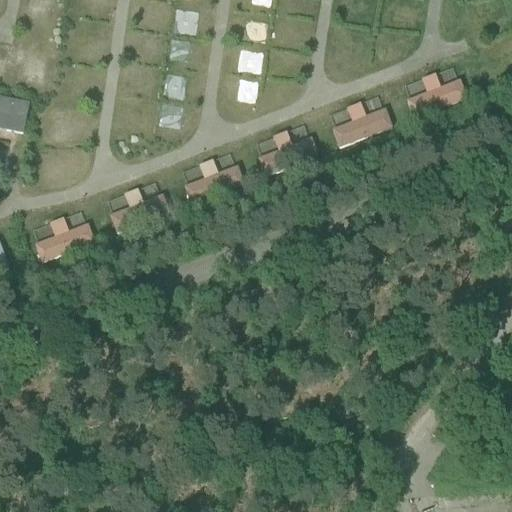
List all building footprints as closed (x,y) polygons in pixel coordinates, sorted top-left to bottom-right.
[(458,11),(458,26),(500,27),(500,12),(458,11)] [(480,63),(511,52),(511,44),(509,37),(475,48),(480,63)] [(477,87),(511,80),(511,65),(474,72),(477,87)] [(412,121),(465,101),(458,81),(451,84),(448,75),(435,80),(434,77),(419,82),(424,96),(405,103),(412,121)] [(0,130),(22,136),(29,105),(0,98),(0,130)] [(349,125),(331,132),(338,151),(391,130),(384,112),(365,119),(359,105),(344,111),(349,125)] [(287,135),(291,146),(307,140),(303,129),(287,135)] [(262,172),(316,158),(312,141),(289,147),(286,137),(255,145),(262,172)] [(188,207),(243,189),(237,169),(216,176),(211,163),(196,168),(201,183),(182,189),(188,207)] [(137,192),(141,203),(156,199),(152,187),(137,192)] [(167,218),(160,198),(141,205),(136,192),(122,197),(127,210),(107,217),(114,237),(167,218)] [(62,220),(48,225),(53,239),(32,247),(39,265),(94,243),(86,225),(67,233),(62,220)]
